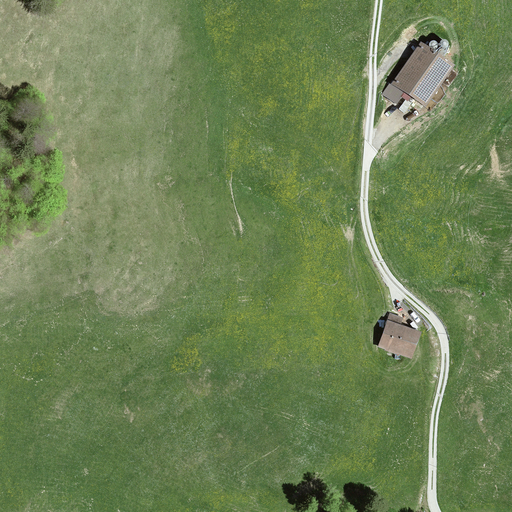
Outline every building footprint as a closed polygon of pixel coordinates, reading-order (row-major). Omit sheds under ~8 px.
[(441,48),(443,48),(444,48),(445,47),(446,46),(447,45),(447,44),(447,43),(446,41),(445,41),(444,40),(442,40),(441,41),(440,41),(439,43),(439,44),(439,45),(439,46),(440,47),(441,48)] [(453,67),(419,43),(382,95),(396,105),(403,95),(423,109),(453,67)] [(431,51),(432,51),(434,51),(435,50),(436,49),(436,48),(437,46),(436,45),(436,44),(434,43),(433,43),(432,43),(431,43),(429,44),(429,45),(428,46),(428,48),(429,49),(430,50),(431,51)] [(440,57),(441,57),(442,57),(444,56),(444,55),(445,54),(445,52),(445,51),(444,50),(443,49),(442,49),(440,49),(439,49),(438,50),(437,51),(437,52),(437,54),(438,55),(438,56),(440,57)] [(402,318),(389,314),(377,348),(411,360),(421,333),(400,325),(402,318)]
